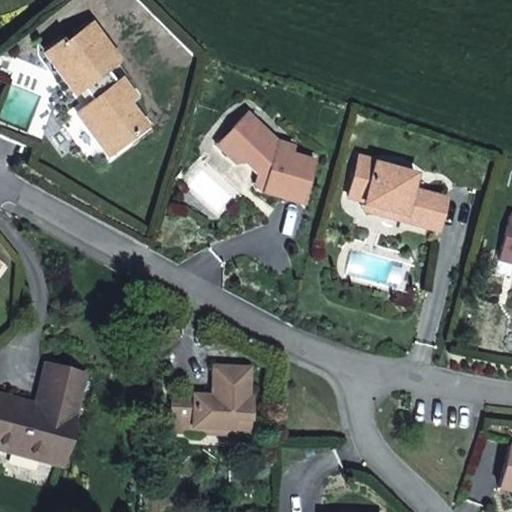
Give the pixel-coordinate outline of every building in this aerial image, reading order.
[(53,65),(97,36),(90,26),(64,44),(61,42),(45,54),(53,65)] [(116,62),(97,36),(53,65),(74,93),(84,87),(95,101),(76,114),(108,155),(136,135),(118,110),(127,104),(134,99),(121,81),(118,83),(107,69),(116,62)] [(35,111),(5,99),(0,97),(0,137),(25,148),(39,113),(35,111)] [(118,110),(136,135),(145,128),(127,104),(118,110)] [(219,139),(242,160),(250,159),(256,167),(253,182),(263,185),(261,191),(302,202),(314,158),(290,151),(293,144),(275,139),(245,110),(219,139)] [(214,145),(234,163),(242,160),(219,139),(214,145)] [(361,196),(361,198),(400,210),(399,215),(435,226),(445,194),(409,183),(413,170),(377,159),(377,157),(358,152),(347,191),(361,196)] [(400,210),(361,198),(360,204),(399,215),(400,210)] [(511,213),(503,247),(511,250),(511,213)] [(511,250),(503,247),(500,255),(511,259),(511,250)] [(188,400),(184,400),(167,399),(166,427),(190,429),(190,423),(231,425),(233,416),(248,416),(250,393),(245,393),(248,364),(210,363),(208,392),(189,390),(188,400)] [(56,369),(46,366),(36,404),(38,405),(37,409),(48,412),(51,402),(47,400),(56,369)] [(0,449),(60,466),(84,376),(56,369),(47,400),(51,402),(48,412),(37,409),(38,405),(36,404),(0,395),(0,449)] [(190,423),(190,429),(246,433),(248,416),(233,416),(231,425),(190,423)] [(497,487),(511,491),(511,445),(509,445),(497,487)]
